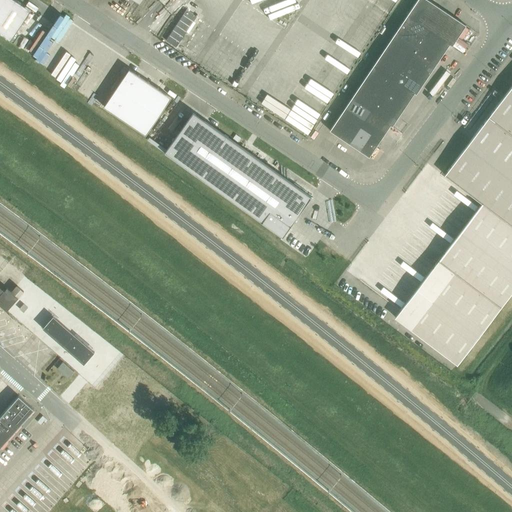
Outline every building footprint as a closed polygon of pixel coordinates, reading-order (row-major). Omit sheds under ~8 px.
[(31,10),(15,0),(0,0),(0,33),(10,40),(31,10)] [(466,25),(438,7),(428,0),(416,0),(330,130),(369,157),(390,125),(392,126),(414,93),(416,94),(449,44),(452,46),(466,25)] [(177,46),(197,15),(187,8),(167,39),(177,46)] [(129,69),(103,107),(145,135),(171,97),(129,69)] [(511,85),(488,117),(511,135),(511,85)] [(193,113),(164,152),(282,237),(311,197),(193,113)] [(511,135),(488,117),(445,174),(482,202),(511,225),(511,135)] [(511,291),(511,225),(482,202),(438,260),(500,307),(511,291)] [(500,307),(438,260),(395,317),(457,364),(500,307)] [(17,287),(12,293),(18,299),(24,292),(17,286),(17,287)] [(0,305),(7,311),(18,299),(12,293),(7,289),(4,292),(0,288),(0,305)] [(30,297),(26,302),(30,305),(34,300),(30,297)] [(24,304),(20,309),(24,312),(28,307),(24,304)] [(53,316),(42,328),(83,364),(94,352),(53,316)] [(70,376),(75,371),(63,361),(59,366),(70,376)] [(154,380),(147,391),(166,403),(173,393),(154,380)] [(0,447),(34,409),(19,395),(0,416),(0,447)]
